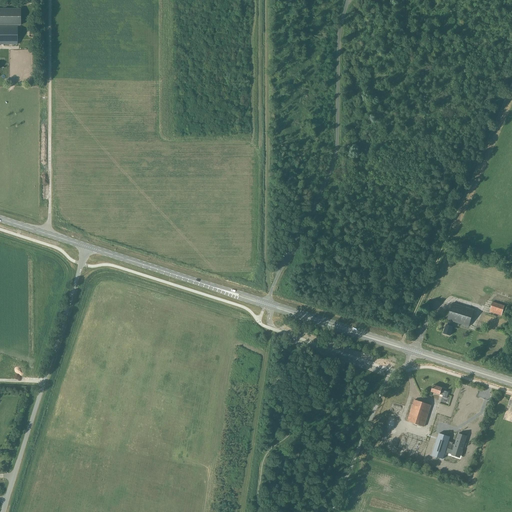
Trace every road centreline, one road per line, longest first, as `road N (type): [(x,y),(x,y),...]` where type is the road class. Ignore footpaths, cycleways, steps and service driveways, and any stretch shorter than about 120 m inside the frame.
road 1 (unclassified): [(267,301),(332,160),(347,0)]
road 2 (track): [(271,288),(265,0)]
road 3 (track): [(401,344),(511,88)]
road 4 (unclassified): [(2,511),(87,246)]
road 5 (secondary): [(265,306),(511,385)]
road 6 (secondary): [(511,379),(267,301)]
road 7 (unclassified): [(269,328),(407,370)]
road 8 (secondary): [(213,287),(87,246)]
